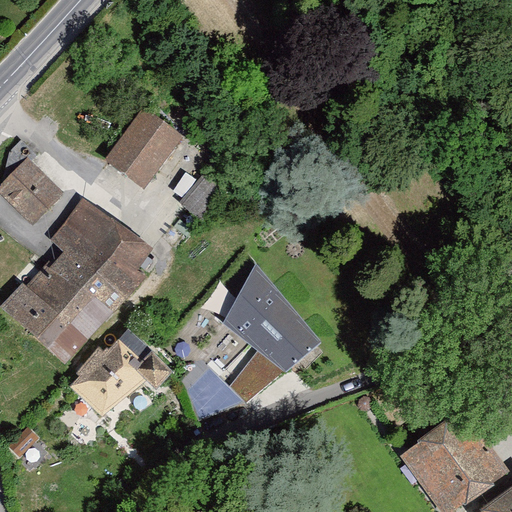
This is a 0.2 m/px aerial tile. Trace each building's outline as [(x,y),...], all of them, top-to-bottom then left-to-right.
[(190,141),(150,112),(114,161),(153,190),(190,141)] [(72,196),(35,162),(6,194),(43,228),(72,196)] [(230,187),(211,174),(189,207),(208,220),(230,187)] [(71,251),(11,312),(79,368),(158,280),(149,274),(165,250),(88,202),(59,245),(71,251)] [(334,343),(265,264),(233,324),(303,373),(334,343)] [(134,327),(79,390),(119,424),(157,381),(170,393),(187,373),(134,327)] [(424,446),(407,459),(445,511),(465,497),(468,500),(489,484),(487,481),(502,470),(463,419),(453,427),(450,423),(422,443),(424,446)] [(511,511),(511,491),(483,511),(511,511)]
